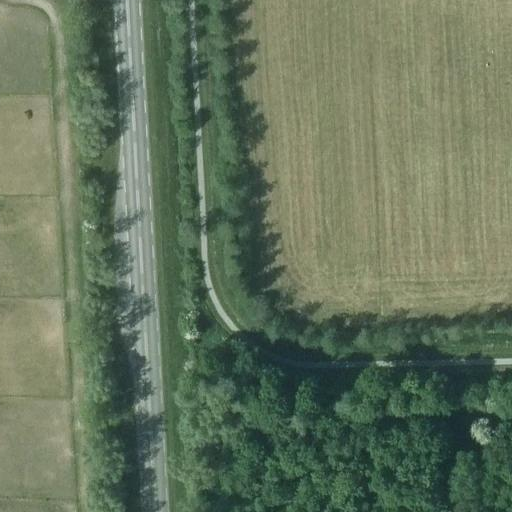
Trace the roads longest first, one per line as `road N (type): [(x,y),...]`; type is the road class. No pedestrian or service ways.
road 1 (unknown): [(198,0),(211,261),(238,323),(300,357),(511,354)]
road 2 (primary): [(154,511),(126,0)]
